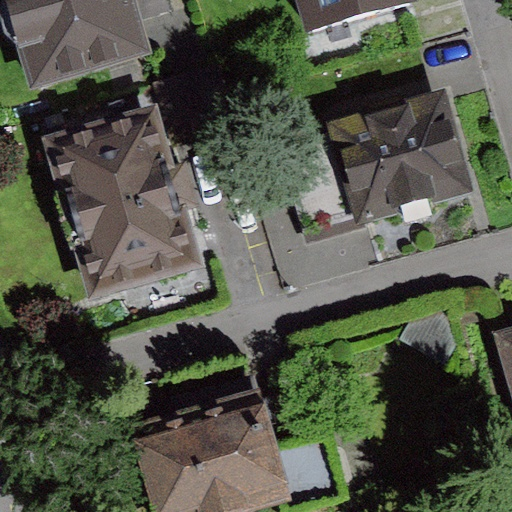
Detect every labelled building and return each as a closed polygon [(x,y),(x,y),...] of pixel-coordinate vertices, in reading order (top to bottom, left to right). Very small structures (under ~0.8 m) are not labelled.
[(20,50),(33,96),(153,58),(141,19),(135,0),(4,0),(0,12),(0,25),(3,39),(20,50)] [(166,0),(135,0),(141,19),(169,10),(166,0)] [(299,0),(311,38),(418,6),(416,0),(299,0)] [(221,66),(156,86),(170,131),(235,111),(221,66)] [(475,192),(448,95),(330,129),(337,155),(355,219),(357,223),(401,211),(405,224),(431,217),(431,205),(475,192)] [(156,107),(42,140),(56,189),(67,186),(86,251),(76,254),(91,303),(204,270),(156,107)] [(355,219),(337,155),(288,169),(307,233),(355,219)] [(410,321),(400,340),(446,367),(460,344),(449,314),(443,311),(410,321)] [(511,330),(495,336),(511,395),(511,330)] [(262,395),(132,430),(153,511),(262,511),(291,504),(262,395)]
